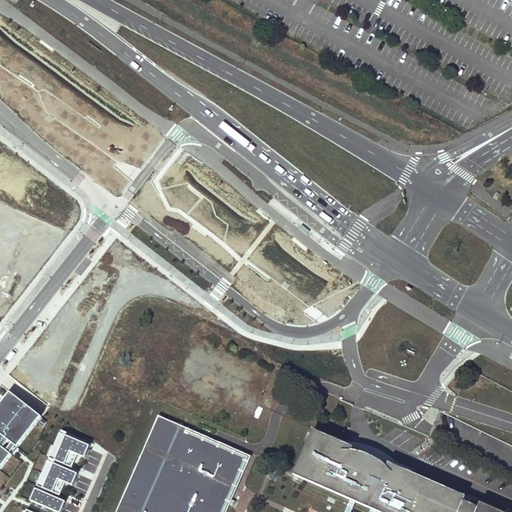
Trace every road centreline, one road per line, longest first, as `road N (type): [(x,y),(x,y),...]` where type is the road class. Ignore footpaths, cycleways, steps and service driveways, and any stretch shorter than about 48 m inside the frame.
road 1 (primary): [(52,0),(403,257)]
road 2 (primary): [(437,193),(93,0)]
road 3 (residential): [(403,257),(349,314),(317,330),(289,332),(117,206)]
road 4 (residential): [(117,206),(0,354)]
road 5 (residential): [(0,114),(117,206)]
